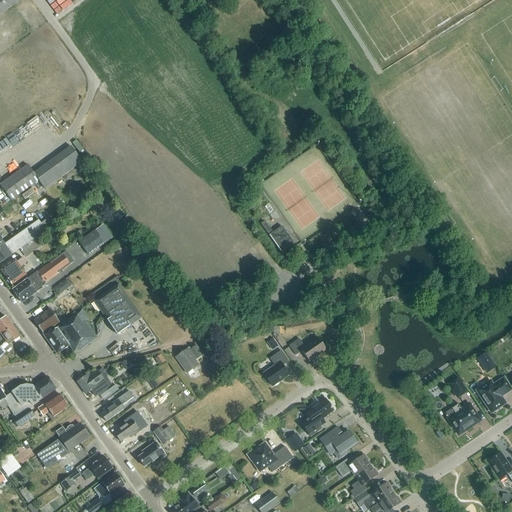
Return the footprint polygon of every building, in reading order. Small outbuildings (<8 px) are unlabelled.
[(0,0),(0,15),(20,0),(0,0)] [(17,8),(31,30),(43,22),(29,0),(17,8)] [(66,11),(77,3),(74,0),(71,0),(63,6),(66,11)] [(0,185),(11,201),(38,181),(44,191),(82,163),(70,147),(34,174),(28,166),(0,185)] [(0,263),(12,255),(11,254),(26,243),(35,238),(43,232),(46,235),(57,227),(50,217),(40,224),(38,221),(4,245),(0,239),(0,263)] [(268,234),(272,231),(265,221),(262,224),(268,234)] [(281,252),(294,243),(282,226),(269,235),(281,252)] [(95,231),(79,243),(88,256),(105,244),(95,231)] [(32,252),(40,246),(35,238),(26,243),(32,252)] [(70,265),(63,254),(13,290),(22,304),(43,289),(42,287),(45,285),(45,283),(70,265)] [(16,261),(1,271),(6,278),(6,282),(8,284),(12,285),(26,275),(21,268),(26,264),(23,258),(17,262),(16,261)] [(117,284),(94,301),(117,333),(141,316),(117,284)] [(62,292),(58,286),(54,289),(58,295),(62,292)] [(34,321),(43,333),(59,322),(50,310),(34,321)] [(44,335),(57,353),(69,345),(74,351),(79,347),(81,349),(97,338),(83,318),(87,316),(82,310),(52,332),(50,330),(44,335)] [(0,334),(1,336),(13,327),(6,317),(0,320),(0,334)] [(0,347),(5,353),(10,348),(8,345),(20,337),(13,327),(1,336),(0,336),(0,347)] [(278,346),(272,339),(268,342),(274,349),(278,346)] [(289,346),(296,356),(302,352),(309,362),(325,350),(317,339),(305,348),(299,339),(289,346)] [(175,358),(187,374),(188,374),(187,373),(198,366),(199,366),(194,360),(196,359),(197,359),(202,355),(196,346),(189,352),(187,349),(187,350),(176,358),(176,357),(175,358)] [(289,362),(281,351),(270,359),(275,366),(263,374),(266,378),(265,379),(269,384),(270,383),(272,387),(289,376),(282,367),(289,362)] [(165,362),(158,353),(154,356),(155,358),(154,359),(158,366),(165,362)] [(486,353),(478,358),(488,372),(496,367),(486,353)] [(211,365),(218,375),(226,370),(219,359),(211,365)] [(97,371),(90,375),(89,373),(76,382),(85,394),(91,391),(95,396),(111,385),(106,377),(108,376),(103,369),(98,372),(97,371)] [(19,388),(32,406),(55,390),(47,378),(32,388),(26,385),(20,387),(19,388)] [(457,378),(448,384),(457,398),(459,401),(462,399),(460,396),(467,392),(457,378)] [(504,404),(500,397),(510,390),(503,380),(493,387),(490,383),(477,391),(483,400),(482,401),(485,406),(487,405),(491,412),(504,404)] [(115,385),(108,390),(112,395),(114,394),(118,390),(115,385)] [(15,418),(32,406),(19,388),(4,398),(0,391),(0,408),(1,410),(7,406),(15,418)] [(100,415),(105,422),(124,409),(122,406),(130,400),(126,395),(102,411),(104,413),(100,415)] [(309,418),(300,423),(310,438),(322,430),(320,427),(325,424),(322,420),(334,412),(332,409),(332,408),(331,407),(322,395),(322,396),(325,399),(312,408),(312,407),(305,412),(309,418)] [(59,396),(39,410),(43,417),(47,415),(52,423),(60,417),(59,415),(68,409),(59,396)] [(469,406),(462,410),(458,404),(451,409),(455,415),(449,419),(459,434),(479,421),(469,406)] [(126,412),(130,417),(136,413),(133,407),(126,412)] [(12,421),(15,425),(18,428),(34,417),(29,409),(12,421)] [(169,418),(166,413),(158,418),(161,423),(169,418)] [(117,430),(114,433),(115,435),(120,442),(130,436),(131,438),(137,434),(140,432),(131,420),(122,426),(121,425),(115,429),(117,430)] [(57,441),(37,455),(48,469),(68,455),(66,453),(69,451),(69,452),(89,437),(79,424),(74,428),(72,425),(71,426),(70,426),(66,428),(66,429),(65,430),(63,427),(56,432),(61,440),(58,442),(57,441)] [(160,428),(154,432),(162,445),(169,440),(160,428)] [(319,441),(323,446),(329,454),(336,449),(342,458),(349,453),(347,449),(356,443),(348,432),(339,439),(337,436),(342,433),(338,428),(319,441)] [(295,434),(287,437),(293,450),(301,447),(295,434)] [(155,442),(142,452),(143,454),(137,458),(144,468),(150,463),(152,466),(165,456),(155,442)] [(285,447),(273,456),(265,444),(254,452),(253,451),(247,455),(251,462),(252,461),(260,472),(268,467),(272,473),(293,459),(285,447)] [(312,455),(310,452),(312,450),(309,445),(303,449),(309,457),(312,455)] [(0,468),(5,477),(19,468),(10,454),(0,459),(0,468)] [(511,468),(511,469),(501,454),(487,463),(499,480),(507,475),(511,481),(511,468)] [(354,476),(370,466),(367,461),(368,460),(364,455),(349,466),(345,461),(335,468),(342,478),(351,472),(354,476)] [(95,475),(97,479),(112,469),(110,467),(111,466),(109,462),(107,463),(104,457),(89,467),(90,469),(83,473),(87,478),(85,479),(86,481),(95,475)] [(229,464),(224,468),(227,472),(235,483),(240,479),(232,468),(229,464)] [(370,466),(354,476),(358,482),(351,486),(354,490),(350,492),(354,499),(367,490),(364,485),(378,475),(374,470),(373,470),(370,466)] [(225,476),(221,471),(216,475),(220,480),(225,476)] [(61,483),(67,491),(76,485),(74,482),(81,477),(77,472),(61,483)] [(93,490),(99,498),(99,500),(86,509),(87,510),(83,511),(95,511),(103,507),(100,502),(104,499),(104,497),(109,494),(111,496),(117,492),(116,491),(124,485),(116,475),(103,485),(102,484),(93,490)] [(328,482),(324,476),(317,480),(321,486),(318,488),(324,496),(329,493),(324,484),(328,482)] [(259,488),(255,483),(249,487),(253,492),(259,488)] [(387,483),(368,496),(365,492),(354,500),(359,508),(364,505),(368,511),(370,509),(393,493),(390,489),(391,488),(387,483)] [(202,484),(190,492),(195,499),(206,490),(202,484)] [(298,492),(295,487),(286,493),(290,497),(298,492)] [(129,493),(111,505),(116,511),(122,508),(124,511),(128,511),(132,510),(130,507),(136,503),(129,493)] [(170,511),(194,511),(200,508),(196,502),(194,503),(187,493),(176,500),(180,505),(170,511)] [(396,498),(393,493),(370,509),(371,511),(388,511),(389,511),(401,503),(397,498),(396,498)] [(30,494),(23,498),(27,504),(34,499),(30,494)] [(259,511),(268,511),(279,504),(272,494),(255,506),(259,511)] [(206,506),(209,511),(210,511),(221,504),(217,498),(206,506)]
